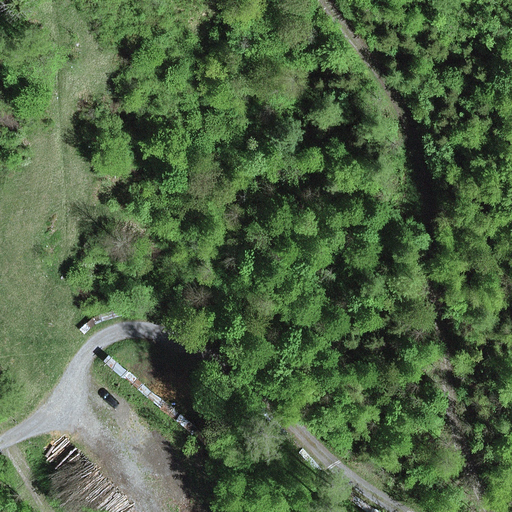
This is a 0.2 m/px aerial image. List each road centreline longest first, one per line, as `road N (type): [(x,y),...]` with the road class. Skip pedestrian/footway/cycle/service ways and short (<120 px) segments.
road 1 (track): [(490,511),(455,429),(435,266),(396,95),(323,0)]
road 2 (track): [(0,446),(51,414),(73,391),(88,356),(114,335),(178,335),(393,511)]
